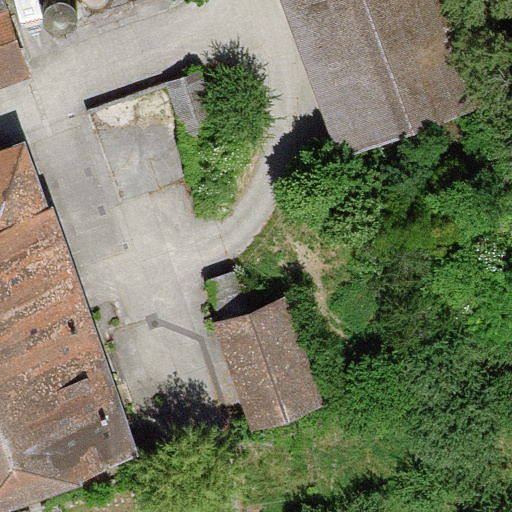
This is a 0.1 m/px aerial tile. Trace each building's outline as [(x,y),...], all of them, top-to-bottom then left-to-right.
[(7,0),(0,0),(0,77),(31,66),(7,0)] [(58,27),(67,26),(76,23),(82,16),(85,7),(84,0),(38,0),(38,1),(39,10),(43,18),(50,24),(58,27)] [(283,0),(340,145),(477,90),(439,0),(283,0)] [(161,79),(186,148),(224,134),(200,66),(161,79)] [(0,494),(136,444),(21,131),(0,138),(0,494)] [(271,291),(206,321),(253,424),(318,394),(271,291)]
